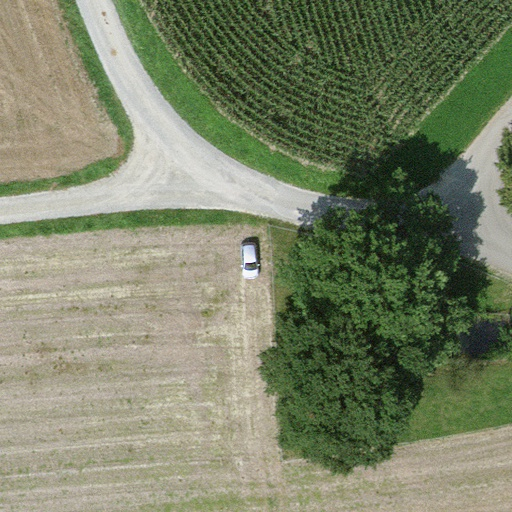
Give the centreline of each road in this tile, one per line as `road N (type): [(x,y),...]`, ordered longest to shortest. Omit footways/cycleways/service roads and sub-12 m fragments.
road 1 (track): [(511,167),(456,228),(221,187),(136,74),(110,0)]
road 2 (track): [(221,187),(0,205)]
